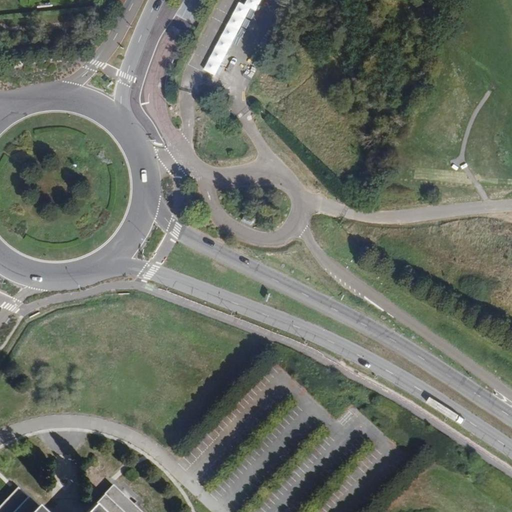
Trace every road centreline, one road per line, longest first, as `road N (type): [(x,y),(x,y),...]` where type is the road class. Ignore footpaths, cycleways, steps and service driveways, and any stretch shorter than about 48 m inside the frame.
road 1 (primary): [(93,266),(151,273),(336,346),(511,448)]
road 2 (primary): [(511,417),(382,337),(176,233),(141,206)]
road 3 (unknown): [(299,203),(272,172),(183,176),(244,240),(278,244),(302,225)]
road 4 (primary): [(135,0),(115,39),(54,101)]
road 5 (primary): [(113,122),(156,0)]
